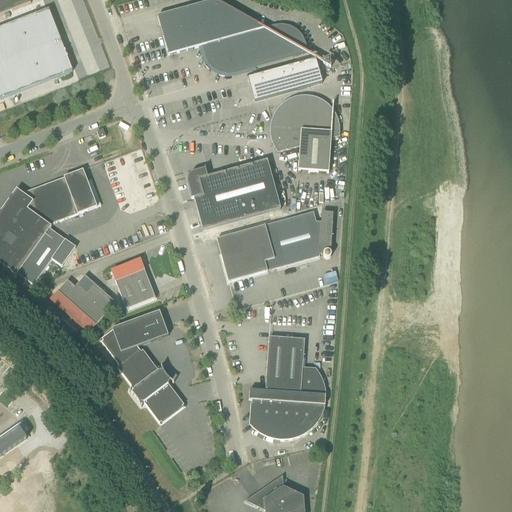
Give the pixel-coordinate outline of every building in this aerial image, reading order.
[(0,0),(0,15),(31,4),(29,0),(0,0)] [(265,28),(215,2),(157,17),(161,31),(165,47),(168,57),(202,48),(205,57),(208,64),(210,67),(213,70),(220,74),(228,75),(236,74),(257,69),(308,55),(303,39),(296,31),(290,28),(283,26),(265,28)] [(0,100),(73,73),(66,56),(49,11),(0,29),(0,100)] [(257,89),(258,92),(257,92),(257,93),(258,93),(260,99),(255,100),(256,103),(266,100),(325,84),(318,60),(259,76),(249,79),(250,81),(255,80),(256,86),(255,86),(256,87),(257,87),(257,89)] [(276,153),(277,154),(300,148),(298,172),(329,174),(331,140),(340,137),(339,137),(339,134),(339,128),(338,122),(336,117),(333,112),(334,103),(333,103),(332,111),(329,107),(326,105),(324,103),(318,100),(312,98),(306,97),(300,98),(294,99),(288,102),(284,105),(281,108),(278,111),(275,115),(273,119),(272,123),(271,127),(271,132),(271,137),(273,137),(274,140),(275,144),(273,145),(275,149),(278,153),(276,153)] [(106,138),(103,131),(97,133),(99,140),(106,138)] [(205,170),(194,173),(193,173),(192,174),(191,174),(190,175),(189,176),(189,177),(188,178),(188,179),(188,180),(187,181),(187,182),(187,183),(188,184),(192,199),(191,200),(194,200),(195,204),(203,232),(281,210),(267,162),(262,163),(208,178),(205,169),(205,170)] [(64,179),(22,195),(17,191),(0,213),(0,264),(3,267),(16,277),(17,275),(33,287),(52,261),(62,268),(76,249),(50,230),(51,228),(49,227),(97,209),(97,208),(101,207),(91,181),(87,182),(83,171),(64,179)] [(325,260),(326,260),(327,260),(328,260),(330,260),(331,259),(331,256),(331,254),(333,215),(321,214),(321,224),(316,224),(313,214),(296,219),(216,241),(228,284),(320,259),(320,256),(323,256),(323,258),(325,260)] [(153,294),(141,262),(134,265),(121,270),(124,278),(115,282),(118,288),(127,311),(155,300),(153,294)] [(116,305),(85,277),(75,289),(68,282),(57,294),(72,307),(66,314),(82,328),(88,321),(95,328),(116,305)] [(134,397),(135,397),(136,399),(166,377),(165,375),(164,374),(164,373),(163,371),(159,372),(141,350),(140,348),(168,337),(160,313),(112,331),(112,332),(100,342),(119,367),(117,368),(134,391),(132,395),(134,397)] [(257,431),(264,435),(266,436),(268,437),(272,438),(274,439),(277,439),(278,440),(280,440),(280,442),(282,442),(289,441),(293,441),(300,438),(307,434),(313,430),(318,424),(321,419),(323,413),(325,407),(326,397),(325,389),(324,387),(324,385),(321,380),(319,375),(315,370),(303,369),(305,341),(269,339),(266,390),(268,390),(268,393),(249,391),(249,401),(253,402),(251,425),(257,431)] [(138,402),(139,404),(139,405),(144,404),(161,427),(185,408),(168,385),(171,382),(170,380),(168,379),(167,378),(166,377),(136,399),(138,402)] [(22,424),(0,439),(0,458),(27,440),(22,434),(26,431),(22,424)] [(304,511),(303,500),(303,498),(284,489),(283,477),(245,503),(264,511),(304,511)]
